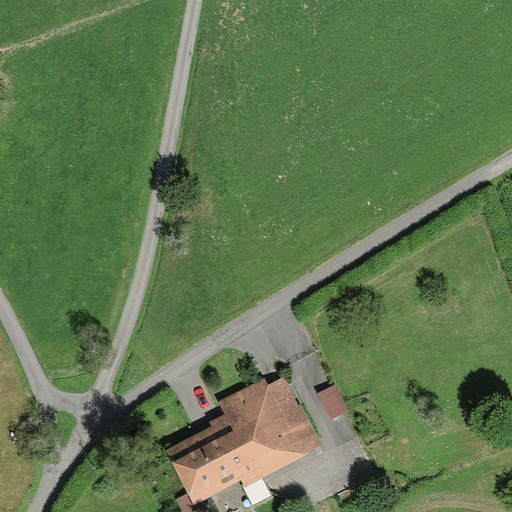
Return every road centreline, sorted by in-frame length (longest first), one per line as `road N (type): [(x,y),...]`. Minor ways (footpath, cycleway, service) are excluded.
road 1 (unclassified): [(76,430),(511,156)]
road 2 (residential): [(192,0),(138,280),(76,430)]
road 3 (residential): [(76,430),(51,406),(0,311)]
